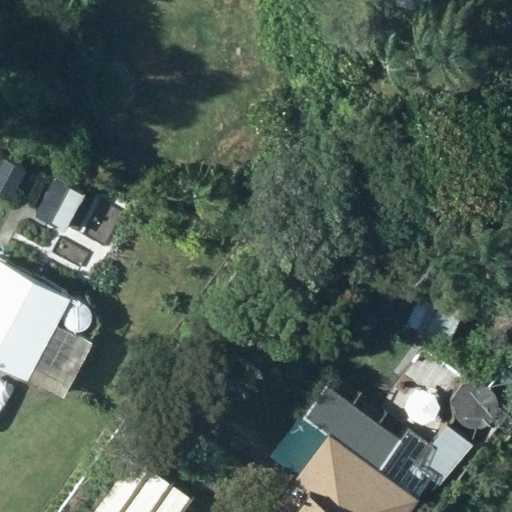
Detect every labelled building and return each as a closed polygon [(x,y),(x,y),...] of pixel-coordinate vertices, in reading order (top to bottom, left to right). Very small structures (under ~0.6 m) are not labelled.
[(0,182),(10,187),(26,157),(2,143),(0,147),(0,182)] [(66,220),(87,182),(54,163),(33,201),(66,220)] [(0,348),(65,381),(93,325),(57,307),(71,278),(0,243),(0,348)] [(470,294),(422,272),(399,323),(447,344),(470,294)] [(392,511),(419,473),(384,447),(404,419),(325,364),(304,395),(328,412),(257,511),(392,511)] [(441,470),(474,422),(446,402),(413,451),(441,470)] [(169,511),(190,481),(132,442),(82,511),(169,511)]
